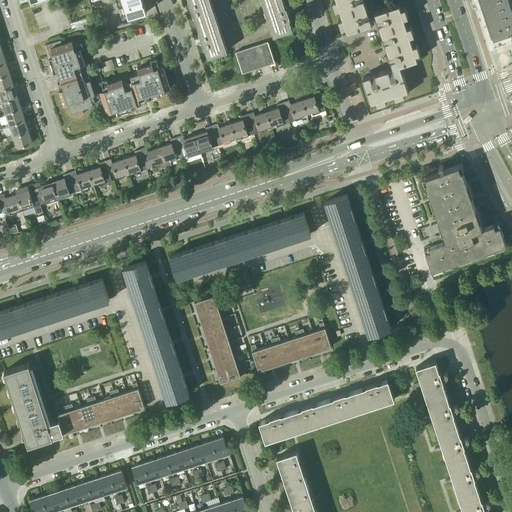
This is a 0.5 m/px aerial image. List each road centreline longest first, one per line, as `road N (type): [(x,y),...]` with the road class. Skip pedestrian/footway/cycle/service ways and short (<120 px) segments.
road 1 (secondary): [(290,174),(0,270)]
road 2 (residential): [(5,483),(237,407)]
road 3 (residential): [(237,407),(447,341)]
road 4 (residential): [(511,507),(461,349),(447,341)]
road 5 (residential): [(60,157),(8,0)]
road 6 (residential): [(60,157),(201,108)]
road 7 (residential): [(201,108),(332,65)]
